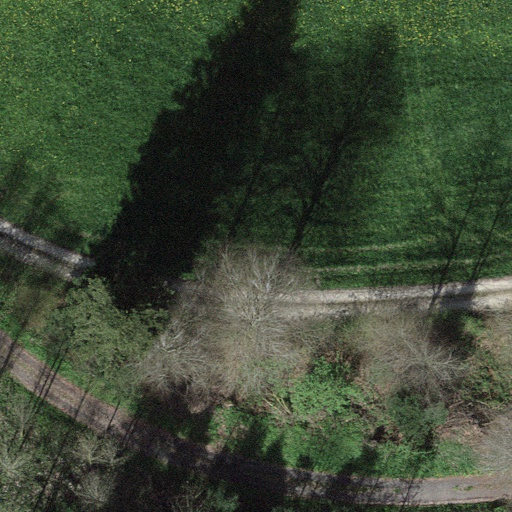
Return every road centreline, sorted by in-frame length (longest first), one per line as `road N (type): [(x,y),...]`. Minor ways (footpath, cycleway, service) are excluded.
road 1 (track): [(511,479),(309,482),(207,461),(118,425),(0,346)]
road 2 (track): [(0,237),(102,277),(216,302),(361,309),(511,293)]
